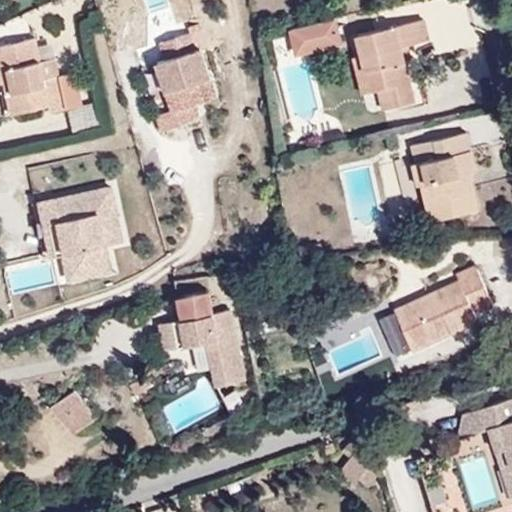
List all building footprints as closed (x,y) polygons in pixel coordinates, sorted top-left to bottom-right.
[(407,65),(403,47),(413,44),(432,39),(426,18),(356,33),(362,56),(370,92),(371,95),(376,94),(380,112),(416,104),(407,65)] [(339,21),(292,31),(296,51),(343,41),(339,21)] [(74,70),(69,44),(53,47),(49,27),(7,36),(13,64),(17,63),(28,112),(62,105),(56,74),(74,70)] [(0,66),(13,64),(7,36),(0,37),(0,66)] [(176,69),(213,60),(208,42),(172,52),(176,69)] [(416,62),(413,44),(403,47),(407,65),(416,62)] [(370,92),(362,56),(352,57),(360,94),(370,92)] [(226,113),(213,60),(164,73),(175,121),(160,126),(164,142),(209,132),(206,119),(226,113)] [(82,103),(74,70),(56,74),(62,105),(62,108),(82,103)] [(146,77),(150,105),(162,103),(157,75),(146,77)] [(481,210),(473,176),(481,174),(470,132),(415,144),(418,162),(410,164),(418,194),(430,191),(437,221),(481,210)] [(130,241),(120,185),(69,195),(73,217),(69,218),(75,251),(80,277),(120,269),(115,244),(130,241)] [(437,221),(430,191),(418,194),(426,224),(437,221)] [(60,254),(75,251),(69,218),(73,217),(69,195),(50,200),(60,254)] [(4,261),(7,288),(52,283),(49,256),(4,261)] [(473,320),(470,312),(489,304),(470,261),(449,269),(452,278),(384,307),(402,350),(473,320)] [(216,315),(211,292),(181,298),(186,322),(216,315)] [(228,322),(233,342),(209,347),(217,385),(246,379),(232,312),(216,315),(218,324),(228,322)] [(233,342),(228,322),(218,324),(216,315),(186,322),(192,351),(209,347),(233,342)] [(192,351),(186,322),(170,325),(176,354),(192,351)] [(223,397),(231,413),(245,405),(237,390),(223,397)] [(58,406),(80,430),(94,416),(72,392),(58,406)] [(511,398),(511,395),(460,410),(467,433),(486,428),(499,424),(506,446),(511,443),(511,398)] [(448,438),(467,433),(460,410),(453,412),(448,438)] [(2,420),(0,421),(0,440),(4,445),(15,435),(2,420)] [(486,428),(494,450),(506,446),(499,424),(486,428)] [(401,436),(403,444),(415,441),(412,433),(401,436)] [(416,440),(415,441),(403,444),(401,445),(406,461),(421,456),(416,440)] [(511,463),(506,446),(494,450),(510,497),(511,496),(511,463)] [(352,481),(362,469),(347,457),(335,472),(350,484),(352,481)] [(362,469),(352,481),(362,488),(371,476),(362,469)]
